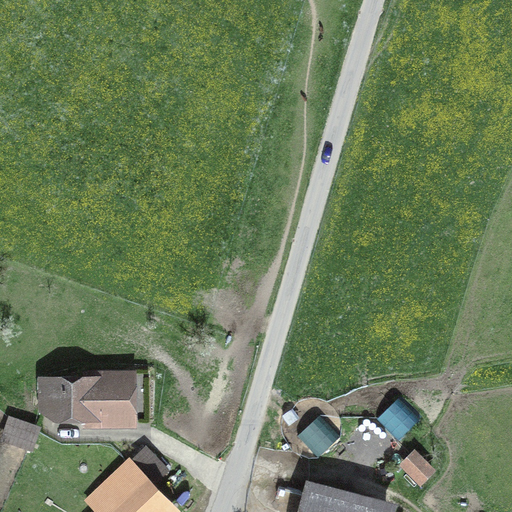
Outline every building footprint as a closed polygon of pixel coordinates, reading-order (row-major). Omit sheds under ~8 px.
[(42,377),(42,412),(60,412),(60,415),(83,415),(83,421),(128,421),(128,377),(42,377)] [(408,395),(380,409),(393,434),(421,421),(408,395)] [(326,408),(301,431),(319,451),(344,428),(326,408)] [(29,447),(36,428),(12,420),(5,439),(29,447)] [(145,448),(134,458),(156,481),(166,470),(145,448)] [(404,464),(420,480),(431,470),(415,454),(404,464)] [(162,511),(169,506),(127,462),(87,501),(97,511),(162,511)] [(280,489),(280,508),(297,508),(297,490),(280,489)] [(302,511),(377,511),(308,493),(302,511)]
